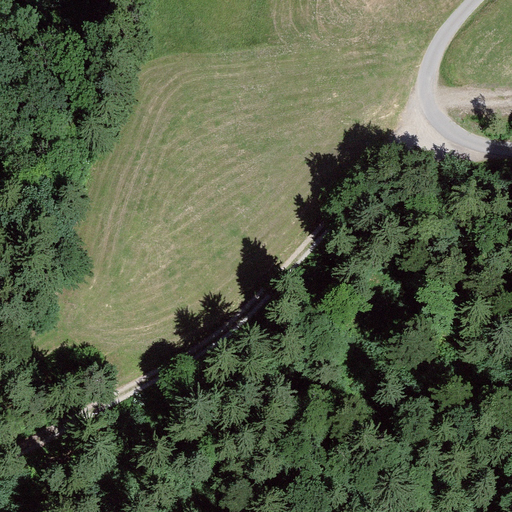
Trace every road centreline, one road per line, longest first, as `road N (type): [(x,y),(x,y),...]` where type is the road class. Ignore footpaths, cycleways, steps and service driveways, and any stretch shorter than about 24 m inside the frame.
road 1 (track): [(438,116),(386,212),(274,303),(0,453)]
road 2 (unclassified): [(474,0),(448,27),(425,84),(438,116)]
